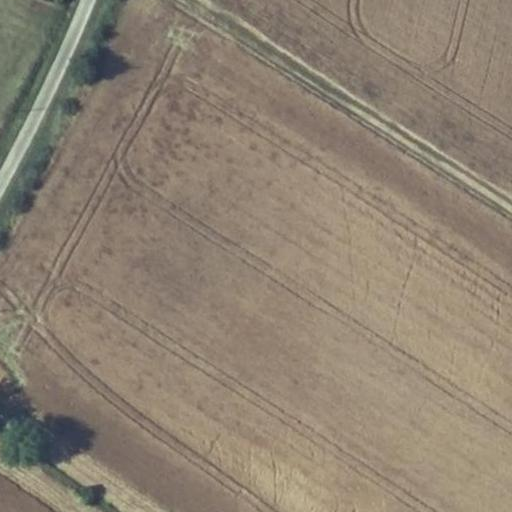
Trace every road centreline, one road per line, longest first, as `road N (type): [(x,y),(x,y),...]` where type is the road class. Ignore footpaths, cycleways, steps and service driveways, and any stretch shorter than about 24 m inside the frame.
road 1 (track): [(201,0),(511,206)]
road 2 (unclassified): [(87,0),(0,186)]
